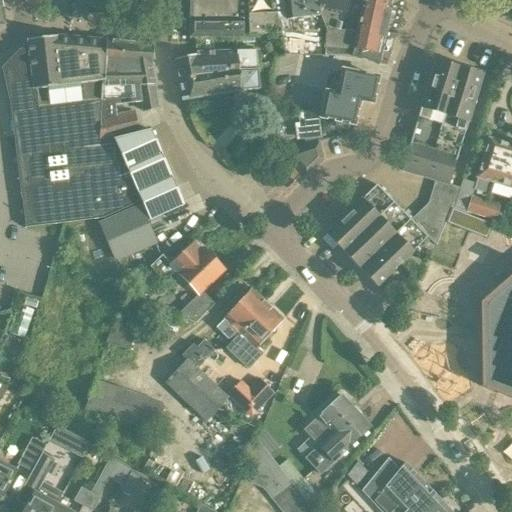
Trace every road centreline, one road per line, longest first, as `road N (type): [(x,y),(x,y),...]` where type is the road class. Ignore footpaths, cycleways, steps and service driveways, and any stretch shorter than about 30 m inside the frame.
road 1 (residential): [(489,511),(331,291),(267,230)]
road 2 (residential): [(267,230),(319,183),(369,163),(384,143),(408,52),(435,0)]
road 3 (residential): [(267,230),(191,154),(167,98),(163,0)]
